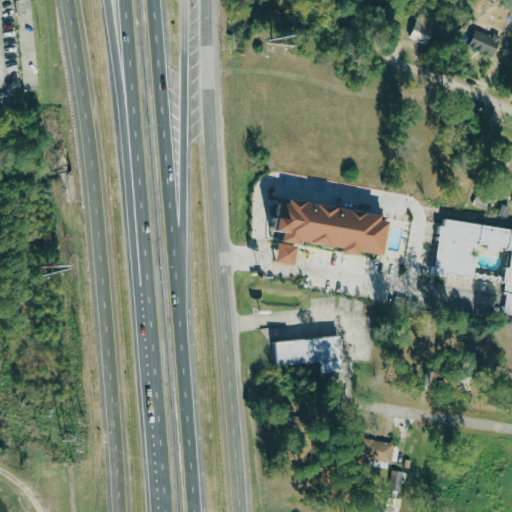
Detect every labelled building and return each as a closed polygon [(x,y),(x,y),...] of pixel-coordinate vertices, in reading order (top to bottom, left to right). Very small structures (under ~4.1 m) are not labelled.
[(413,40),(431,45),(437,25),(419,20),(413,40)] [(471,47),(495,58),(503,41),(478,30),(471,47)] [(387,256),(391,222),(384,221),(385,215),(283,200),(278,232),(283,233),(279,263),(297,266),(300,243),(345,250),(345,253),(363,256),(363,252),(387,256)] [(511,229),(444,220),(437,272),(475,278),(479,244),(490,245),(489,248),(511,251),(511,268),(504,314),(511,315),(511,229)] [(279,366),(323,363),(324,373),(344,372),(343,337),(277,340),(279,366)] [(360,458),(393,463),(396,443),(363,438),(360,458)] [(407,472),(393,470),(391,490),(405,491),(407,472)] [(388,511),(401,511),(402,495),(389,494),(388,511)]
